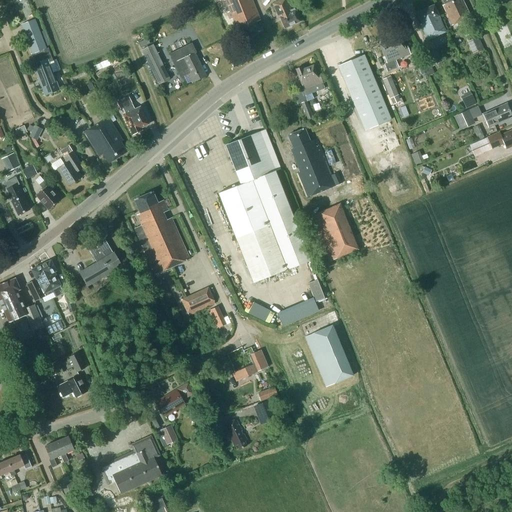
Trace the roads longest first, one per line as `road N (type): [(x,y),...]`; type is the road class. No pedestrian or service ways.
road 1 (tertiary): [(109,188),(219,92),(387,0)]
road 2 (residential): [(109,188),(76,132),(38,108),(0,22)]
road 3 (tertiary): [(0,269),(109,188)]
